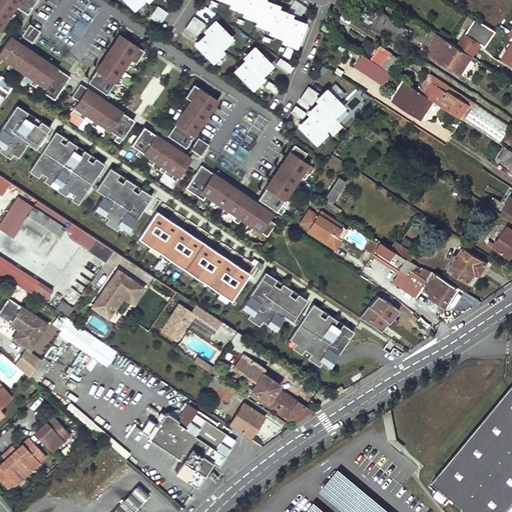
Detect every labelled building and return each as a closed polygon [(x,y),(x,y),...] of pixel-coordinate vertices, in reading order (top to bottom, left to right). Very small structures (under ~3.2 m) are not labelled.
[(35,0),(0,0),(0,27),(11,11),(7,9),(11,2),(27,13),(35,0)] [(88,0),(78,0),(58,28),(77,42),(100,8),(88,0)] [(231,0),(230,4),(244,9),(247,0),(231,0)] [(264,0),(247,0),(244,9),(243,13),(257,18),(264,1),(264,0)] [(279,7),(264,1),(257,18),(256,22),(271,27),(277,10),(279,7)] [(159,25),(168,11),(156,4),(148,18),(159,25)] [(368,20),(374,24),(381,13),(375,9),(368,20)] [(292,16),(277,10),(271,27),(270,30),(284,36),(290,19),(292,16)] [(372,26),(396,41),(404,28),(381,12),(381,13),(374,24),(372,26)] [(193,16),(189,21),(200,29),(204,23),(193,16)] [(480,43),(485,47),(496,31),(475,18),(457,46),(471,55),(472,56),(480,43)] [(305,25),(290,19),(283,39),(297,45),(305,25)] [(189,21),(185,27),(197,35),(200,29),(189,21)] [(216,21),(205,32),(207,34),(220,47),(231,36),(216,21)] [(40,31),(29,24),(22,35),(32,42),(40,31)] [(408,30),(404,28),(396,41),(400,44),(408,30)] [(427,50),(438,33),(432,30),(423,44),(427,50)] [(511,30),(509,35),(511,36),(511,43),(502,60),(511,66),(511,30)] [(457,46),(438,33),(427,50),(460,72),(471,55),(457,46)] [(144,50),(120,34),(88,81),(106,94),(130,59),(135,63),(144,50)] [(207,34),(196,45),(211,60),(222,50),(220,47),(207,34)] [(10,37),(0,52),(0,62),(0,63),(3,58),(10,63),(7,67),(12,71),(15,66),(22,71),(18,75),(24,79),(27,74),(33,78),(30,83),(35,86),(38,82),(45,86),(42,91),(55,100),(70,77),(10,37)] [(366,39),(361,47),(371,54),(377,45),(366,39)] [(256,48),(245,59),(247,61),(260,74),(271,63),(256,48)] [(392,56),(380,48),(372,60),(375,62),(384,68),(392,56)] [(372,60),(364,55),(356,67),(384,84),(391,73),(384,68),(375,62),(372,60)] [(392,56),(384,68),(391,73),(399,60),(392,56)] [(3,58),(0,63),(7,67),(10,63),(3,58)] [(283,59),(279,65),(290,73),(294,67),(290,64),(283,59)] [(247,61),(236,72),(251,87),(262,76),(260,74),(247,61)] [(15,66),(12,71),(18,75),(22,71),(15,66)] [(27,74),(24,79),(30,83),(33,78),(27,74)] [(430,74),(419,91),(425,94),(432,82),(448,92),(449,91),(469,104),(471,101),(430,74)] [(268,81),(264,87),(275,94),(279,88),(276,86),(268,81)] [(38,82),(35,86),(42,91),(45,86),(38,82)] [(411,114),(421,120),(427,111),(424,110),(426,107),(428,109),(434,100),(425,94),(419,91),(405,82),(394,98),(413,111),(411,114)] [(425,94),(434,100),(442,106),(460,118),(469,104),(449,91),(448,92),(432,82),(425,94)] [(80,83),(72,96),(79,101),(76,105),(83,110),(79,116),(84,119),(87,115),(94,119),(91,124),(96,127),(99,122),(105,127),(102,132),(107,135),(110,130),(117,135),(114,139),(119,143),(134,120),(80,83)] [(185,96),(191,100),(167,135),(186,147),(217,100),(193,83),(185,96)] [(319,93),(308,86),(304,92),(315,99),(319,93)] [(328,89),(317,101),(319,103),(332,116),(344,105),(328,89)] [(315,99),(304,92),(300,98),(311,105),(315,99)] [(394,98),(392,102),(411,114),(413,111),(394,98)] [(0,150),(16,160),(26,142),(38,149),(51,127),(38,119),(36,123),(24,116),(28,110),(14,102),(0,125),(0,150)] [(332,116),(319,103),(308,114),(310,116),(324,129),(334,119),(332,116)] [(469,104),(460,118),(464,120),(473,106),(469,104)] [(87,115),(84,119),(91,124),(94,119),(87,115)] [(324,129),(310,116),(299,127),(314,143),(325,131),(324,129)] [(99,122),(96,127),(102,132),(105,127),(99,122)] [(144,126),(128,149),(133,153),(137,148),(143,152),(140,157),(145,160),(148,156),(155,160),(152,165),(157,168),(160,163),(167,168),(164,173),(176,181),(191,158),(144,126)] [(27,171),(78,203),(104,162),(79,146),(80,145),(54,129),(27,171)] [(110,130),(107,135),(114,139),(117,135),(110,130)] [(209,144),(198,137),(191,149),(201,156),(209,144)] [(281,213),(284,208),(280,205),(284,198),(289,202),(292,196),(287,193),(292,187),(296,190),(300,185),(295,181),(300,175),(304,178),(308,173),(303,170),(308,163),(302,159),(307,152),(294,144),(258,198),(281,213)] [(511,151),(504,146),(496,158),(511,168),(511,151)] [(137,148),(133,153),(140,157),(143,152),(137,148)] [(148,156),(145,160),(152,165),(155,160),(148,156)] [(0,175),(9,181),(37,200),(33,206),(64,227),(68,229),(72,223),(114,251),(196,304),(201,308),(208,298),(0,161),(0,175)] [(160,163),(157,168),(164,173),(167,168),(160,163)] [(201,164),(186,187),(203,199),(206,194),(213,199),(210,204),(215,207),(218,202),(225,207),(222,212),(227,215),(230,211),(238,216),(235,220),(250,231),(253,226),(266,236),(275,223),(268,218),(272,212),(201,164)] [(106,167),(95,189),(102,192),(93,208),(107,216),(103,222),(127,235),(150,191),(106,167)] [(9,181),(0,175),(0,193),(0,194),(9,181)] [(328,196),(334,200),(345,181),(339,177),(328,196)] [(206,194),(203,199),(210,204),(213,199),(206,194)] [(0,228),(13,237),(33,206),(17,196),(0,221),(0,228)] [(334,200),(328,196),(323,203),(339,213),(341,210),(340,209),(332,203),(334,200)] [(501,214),(511,220),(511,196),(511,197),(501,214)] [(218,202),(215,207),(222,212),(225,207),(218,202)] [(293,217),(301,222),(309,209),(302,204),(293,217)] [(301,222),(300,224),(317,235),(323,226),(329,230),(336,220),(313,204),(309,209),(301,222)] [(33,206),(13,237),(44,258),(64,227),(33,206)] [(230,211),(227,215),(235,220),(238,216),(230,211)] [(336,220),(329,230),(323,226),(317,235),(328,242),(340,223),(336,220)] [(70,237),(90,250),(89,252),(106,263),(114,251),(72,223),(68,229),(73,233),(70,237)] [(156,248),(241,305),(257,280),(173,223),(156,248)] [(487,243),(510,258),(511,254),(511,229),(507,227),(496,244),(489,240),(487,243)] [(374,253),(379,245),(371,240),(366,247),(374,253)] [(415,296),(426,279),(415,272),(414,271),(418,265),(409,260),(396,251),(392,249),(381,241),(379,245),(374,253),(400,270),(392,281),(415,296)] [(397,242),(392,249),(396,251),(400,244),(397,242)] [(414,253),(400,244),(396,251),(409,260),(414,253)] [(449,270),(469,282),(476,271),(480,274),(487,263),(463,248),(458,256),(455,254),(451,260),(454,262),(449,270)] [(0,255),(0,273),(46,304),(54,292),(0,255)] [(430,274),(419,267),(415,272),(426,279),(430,274)] [(92,307),(108,318),(125,295),(134,301),(144,288),(118,270),(92,307)] [(469,282),(473,285),(480,274),(476,271),(469,282)] [(446,305),(457,287),(436,273),(423,292),(431,296),(433,294),(435,296),(434,298),(446,305)] [(70,289),(68,297),(77,299),(79,291),(70,289)] [(376,293),(359,317),(378,330),(381,332),(386,325),(393,316),(398,309),(376,293)] [(47,323),(8,297),(0,308),(0,317),(18,329),(12,338),(30,349),(47,323)] [(75,308),(64,301),(57,312),(68,319),(75,308)] [(329,369),(352,327),(308,303),(285,345),(329,369)] [(234,329),(201,308),(196,304),(188,316),(213,332),(216,327),(230,335),(234,329)] [(393,316),(386,325),(391,329),(398,320),(393,316)] [(108,345),(92,335),(88,341),(91,343),(86,351),(99,360),(109,346),(108,345)] [(91,343),(88,341),(83,349),(86,351),(91,343)] [(115,350),(109,346),(99,360),(105,364),(115,350)] [(30,376),(38,381),(50,361),(42,356),(30,376)] [(311,411),(276,388),(279,384),(261,373),(264,368),(246,356),(239,368),(258,381),(252,390),(253,391),(268,401),(266,404),(295,423),(306,415),(311,411)] [(203,361),(197,357),(194,361),(200,365),(203,361)] [(214,368),(203,361),(200,365),(211,372),(214,368)] [(206,388),(210,390),(219,378),(215,375),(206,388)] [(210,390),(215,393),(218,389),(230,397),(235,388),(219,378),(210,390)] [(0,403),(2,402),(4,404),(12,397),(1,385),(0,386),(0,403)] [(511,386),(433,481),(471,511),(504,511),(511,503),(511,386)] [(218,389),(215,393),(227,401),(230,397),(218,389)] [(251,394),(266,404),(268,401),(253,391),(251,394)] [(234,428),(190,399),(187,403),(217,422),(217,421),(232,431),(234,428)] [(110,437),(70,403),(66,408),(84,423),(96,433),(106,442),(110,437)] [(149,437),(182,460),(175,470),(196,484),(212,461),(218,465),(235,440),(229,436),(232,431),(217,421),(217,422),(187,403),(177,419),(168,412),(164,414),(163,414),(160,420),(157,425),(148,420),(141,432),(149,437)] [(264,417),(243,403),(230,424),(251,438),(264,417)] [(72,435),(54,416),(47,422),(49,425),(43,430),(41,427),(38,424),(32,429),(53,452),(72,435)] [(131,454),(110,437),(106,442),(127,459),(131,454)] [(0,465),(0,479),(10,491),(47,457),(32,440),(30,438),(25,446),(18,452),(17,450),(13,446),(2,456),(6,460),(8,462),(2,467),(0,465)] [(393,511),(337,466),(318,489),(345,511),(393,511)] [(147,492),(137,483),(129,491),(140,501),(147,492)] [(140,501),(129,491),(122,500),(133,509),(140,501)] [(130,511),(133,509),(122,500),(117,505),(125,511),(130,511)] [(326,511),(314,502),(305,511),(326,511)]
